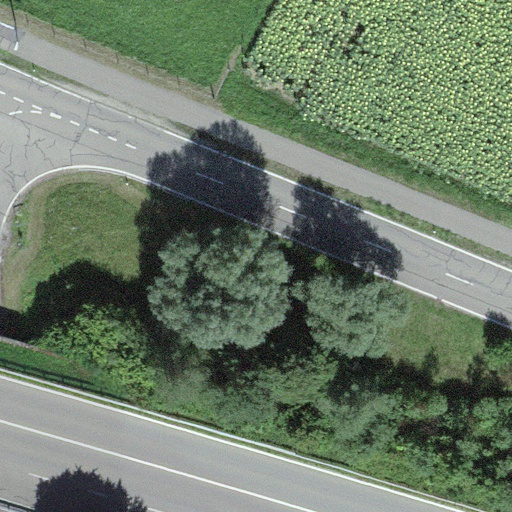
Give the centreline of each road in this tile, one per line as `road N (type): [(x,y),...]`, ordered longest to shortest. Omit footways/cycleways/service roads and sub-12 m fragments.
road 1 (tertiary): [(511,300),(65,119),(0,110)]
road 2 (primary): [(298,511),(0,424)]
road 3 (tertiary): [(0,465),(118,511)]
